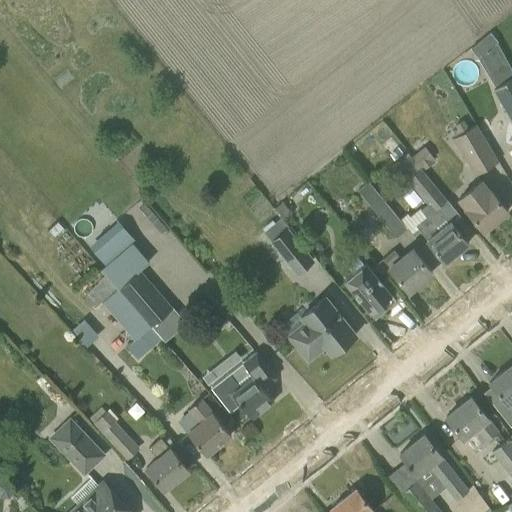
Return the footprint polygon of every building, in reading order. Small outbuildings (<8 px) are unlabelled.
[(471,45),(479,55),(497,41),(489,31),(471,45)] [(511,75),(492,87),(511,120),(511,119),(511,75)] [(453,138),(476,175),(498,162),(476,125),(453,138)] [(425,146),(412,156),(421,167),(423,165),(425,168),(432,162),(430,159),(433,156),(425,146)] [(407,177),(427,203),(433,210),(437,207),(446,200),(420,167),(407,177)] [(466,209),(483,230),(507,211),(490,189),(489,190),(481,180),(459,198),(467,208),(466,209)] [(406,228),(368,181),(357,189),(396,237),(406,228)] [(274,206),(283,218),(291,211),(282,200),(274,206)] [(433,210),(427,203),(420,209),(426,215),(414,224),(445,262),(468,243),(450,221),(449,222),(437,207),(433,210)] [(272,242),(297,273),(309,263),(284,232),(272,242)] [(387,263),(387,264),(409,291),(432,272),(410,245),(398,254),(394,249),(383,258),(387,263)] [(102,269),(150,325),(173,306),(140,268),(141,267),(125,248),(106,264),(105,263),(100,268),(102,269)] [(386,310),(381,304),(391,295),(363,261),(342,277),(376,318),(386,310)] [(161,338),(150,325),(102,269),(93,277),(97,281),(83,294),(95,307),(102,301),(134,339),(126,346),(137,359),(161,338)] [(305,322),(288,335),(308,360),(325,346),(331,354),(356,334),(326,297),(301,317),(305,322)] [(241,362),(210,386),(230,411),(237,406),(241,403),(252,418),(274,400),(263,387),(276,377),(255,351),(241,362)] [(511,363),(489,382),(507,403),(511,399),(511,363)] [(475,429),(484,440),(497,430),(471,396),(446,416),(463,438),(475,429)] [(178,420),(193,439),(206,455),(231,434),(200,397),(186,409),(189,412),(178,420)] [(100,406),(88,418),(92,422),(104,411),(100,406)] [(92,422),(126,458),(139,446),(114,419),(116,417),(107,408),(104,411),(92,422)] [(48,436),(83,473),(105,453),(69,415),(48,436)] [(419,477),(401,491),(400,492),(415,511),(441,511),(421,485),(435,474),(455,499),(468,489),(424,434),(400,453),(419,477)] [(156,456),(144,465),(151,474),(164,489),(188,469),(175,454),(160,436),(148,446),(154,453),(156,456)] [(491,450),(511,476),(511,441),(509,437),(491,450)] [(0,476),(0,497),(9,498),(13,494),(16,496),(20,492),(2,474),(0,476)] [(130,511),(118,498),(119,497),(102,478),(65,511),(130,511)] [(331,508),(333,511),(374,511),(355,488),(331,508)]
